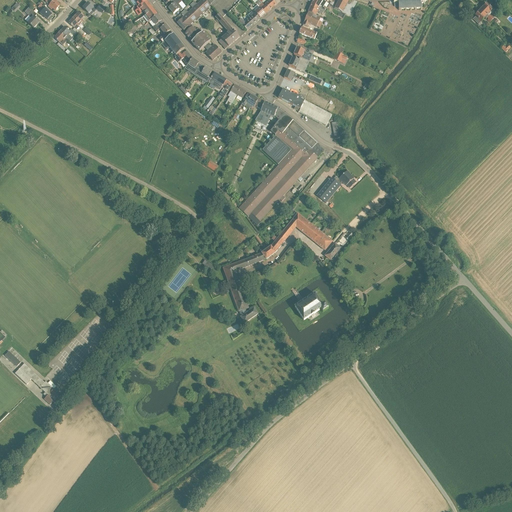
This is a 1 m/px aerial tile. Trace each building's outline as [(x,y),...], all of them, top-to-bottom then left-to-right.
[(44,0),(50,5),(48,7),(52,10),(53,9),(55,11),(60,6),(55,0),(53,2),(50,0),(44,0)] [(143,6),(142,4),(146,1),(145,0),(140,0),(133,6),(134,6),(135,5),(137,9),(134,11),(138,16),(141,14),(139,10),(141,9),(144,14),(146,13),(141,7),(143,6)] [(179,10),(179,9),(181,8),(179,5),(182,2),(180,0),(174,0),(172,2),(173,4),(168,8),(173,14),(179,10)] [(211,6),(205,0),(201,0),(199,3),(206,10),(211,6)] [(277,4),(272,0),(270,0),(268,2),(265,5),(262,2),(264,0),(259,0),(256,3),(258,5),(257,5),(259,6),(259,5),(267,13),(270,10),(270,11),(277,4)] [(326,12),(327,10),(326,9),(323,8),(327,2),(323,0),(313,0),(312,3),(312,4),(324,11),(326,12)] [(343,12),(349,0),(338,0),(335,8),(343,12)] [(392,0),(393,3),(394,3),(394,6),(398,6),(398,7),(397,7),(397,9),(398,9),(398,10),(400,10),(401,10),(401,9),(405,9),(405,10),(406,10),(406,9),(410,8),(410,10),(411,10),(411,8),(414,8),(414,10),(416,9),(416,8),(420,8),(420,9),(422,9),(422,7),(421,7),(421,3),(423,3),(424,4),(424,3),(424,2),(426,0),(427,1),(427,0),(426,0),(392,0)] [(143,17),(146,22),(156,13),(146,1),(142,4),(143,6),(141,7),(146,13),(144,14),(146,15),(143,17)] [(194,2),(192,4),(202,14),(206,10),(199,3),(197,5),(194,2)] [(15,12),(20,7),(17,3),(11,8),(15,12)] [(91,10),(94,13),(96,11),(88,3),(83,8),(88,13),(91,10)] [(193,8),(190,11),(197,18),(202,14),(192,4),(190,5),(193,8)] [(323,15),(324,11),(312,4),(308,12),(316,15),(317,12),(323,15)] [(489,7),(486,4),(481,9),(492,20),(495,18),(492,16),(490,15),(491,14),(490,13),(494,9),(490,6),(489,7)] [(260,19),(267,13),(259,5),(259,6),(257,5),(253,9),(251,7),(249,8),(260,19)] [(28,23),(34,28),(40,22),(34,17),(37,15),(32,10),(29,8),(25,12),(32,19),(31,20),(28,23)] [(242,18),(239,22),(247,31),(260,19),(249,8),(252,12),(248,16),(250,18),(245,22),(242,18)] [(47,19),(51,15),(45,9),(41,13),(47,19)] [(492,20),(481,9),(475,15),(476,17),(478,18),(478,19),(481,22),(485,18),(486,19),(487,18),(488,19),(488,20),(490,22),(492,20)] [(185,10),(183,12),(193,22),(197,18),(190,11),(188,13),(185,10)] [(84,17),(79,12),(74,18),(80,23),(82,21),(83,21),(82,20),(84,17)] [(184,17),(182,19),(189,26),(193,22),(183,12),(181,13),(184,17)] [(320,29),(322,23),(319,21),(320,18),(308,12),(303,25),(307,27),(308,25),(310,26),(310,25),(318,28),(320,29)] [(162,21),(157,15),(156,13),(146,22),(147,23),(148,22),(151,20),(155,25),(153,27),(156,32),(159,29),(159,28),(164,24),(162,21)] [(215,17),(229,33),(222,39),(219,42),(225,49),(228,46),(229,47),(239,37),(219,14),(215,17)] [(78,26),(80,23),(74,18),(69,23),(74,28),(77,25),(78,26)] [(126,27),(132,22),(129,18),(123,22),(126,27)] [(182,19),(179,21),(176,18),(174,20),(184,31),(189,26),(182,19)] [(170,31),(165,25),(160,29),(165,35),(160,39),(162,42),(168,38),(167,37),(172,33),(170,31)] [(66,39),(69,36),(68,35),(70,32),(65,27),(60,33),(66,39)] [(196,31),(194,29),(192,27),(185,34),(192,42),(191,42),(200,51),(211,41),(202,32),(198,28),(196,31)] [(314,40),(317,35),(301,28),(299,34),(314,40)] [(68,40),(66,39),(60,33),(55,38),(60,43),(63,45),(65,42),(65,43),(68,40)] [(173,34),(172,33),(167,37),(168,38),(162,42),(163,43),(161,44),(166,51),(171,47),(177,54),(185,49),(173,34)] [(212,47),(209,44),(205,48),(208,51),(206,53),(212,61),(222,53),(215,45),(212,47)] [(307,58),(309,54),(304,52),(297,48),(294,55),(309,62),(310,59),(307,58)] [(187,51),(186,51),(182,55),(181,54),(177,57),(181,61),(183,59),(188,64),(191,58),(192,58),(187,51)] [(334,59),(340,62),(342,59),(346,61),(347,58),(337,53),(334,59)] [(196,68),(199,64),(199,63),(191,58),(188,64),(186,67),(185,68),(199,77),(202,73),(196,68)] [(289,66),(301,72),(304,65),(305,65),(307,62),(299,58),(298,61),(292,58),(289,66)] [(208,78),(212,72),(205,67),(202,73),(199,77),(207,82),(210,78),(208,78)] [(294,73),(294,74),(287,71),(284,78),(291,81),(292,78),(293,77),(299,80),(300,76),(294,73)] [(227,80),(214,73),(208,82),(212,84),(215,80),(223,85),(222,87),(223,88),(228,82),(226,81),(227,80)] [(228,92),(232,86),(233,85),(228,82),(223,88),(224,88),(222,92),(219,96),(224,99),(228,92)] [(234,100),(237,95),(236,95),(240,89),(235,85),(231,91),(232,92),(230,96),(225,105),(230,107),(231,104),(234,100)] [(243,99),(247,92),(240,89),(236,95),(237,95),(243,99)] [(326,126),(328,122),(332,116),(310,104),(310,103),(287,92),(283,89),(278,98),(300,110),(299,112),(326,126)] [(309,92),(305,100),(324,110),(328,102),(309,92)] [(254,108),(258,100),(248,93),(242,102),(241,104),(249,109),(250,108),(251,108),(250,110),(253,111),(254,108)] [(209,108),(214,102),(209,99),(205,105),(209,108)] [(274,117),(278,109),(264,103),(258,100),(254,108),(260,111),(259,113),(257,112),(255,116),(257,117),(255,120),(266,126),(270,118),(269,118),(270,117),(268,117),(269,115),(274,118),(274,117)] [(273,160),(301,129),(293,121),(278,109),(274,117),(279,121),(273,127),(274,128),(270,132),(275,136),(262,150),(273,160)] [(340,138),(339,134),(340,134),(337,122),(332,123),(334,135),(335,139),(340,138)] [(282,202),(285,198),(283,196),(293,186),(293,185),(325,150),(317,143),(301,129),(273,160),(279,165),(238,210),(247,218),(250,214),(259,222),(262,219),(280,200),(282,202)] [(333,179),(341,185),(342,183),(344,185),(343,185),(345,187),(346,186),(349,189),(356,183),(353,180),(349,176),(350,175),(347,172),(339,179),(336,177),(333,179)] [(341,185),(333,179),(331,178),(316,196),(325,204),(336,192),(337,193),(339,191),(337,190),(341,186),(341,185)] [(297,213),(279,236),(285,242),(296,228),(325,252),(332,242),(297,213)] [(274,242),(270,247),(275,253),(285,242),(279,236),(277,239),(274,236),(271,239),(274,242)] [(335,244),(324,256),(330,261),(341,249),(335,244)] [(266,250),(261,254),(265,260),(270,257),(275,253),(270,247),(266,250)] [(222,269),(227,281),(237,278),(235,272),(265,260),(261,254),(244,260),(243,257),(238,259),(239,262),(222,269)] [(207,262),(204,266),(211,270),(212,270),(214,267),(213,266),(207,262)] [(249,309),(237,278),(227,281),(222,284),(226,293),(232,295),(237,310),(234,312),(234,314),(237,313),(239,319),(241,318),(244,324),(258,314),(254,308),(248,311),(248,309),(249,309)] [(301,302),(294,307),(303,321),(321,310),(322,313),(329,309),(325,303),(322,304),(315,294),(301,302)] [(20,363),(21,363),(9,352),(5,356),(17,367),(20,363)] [(317,367),(312,361),(307,366),(312,371),(317,367)] [(45,383),(25,364),(20,369),(48,395),(44,400),(50,405),(61,394),(55,388),(54,389),(46,381),(45,383)] [(15,374),(27,385),(30,381),(19,370),(15,374)] [(28,387),(33,393),(37,389),(32,383),(28,387)] [(45,397),(39,391),(36,395),(42,400),(45,397)]
